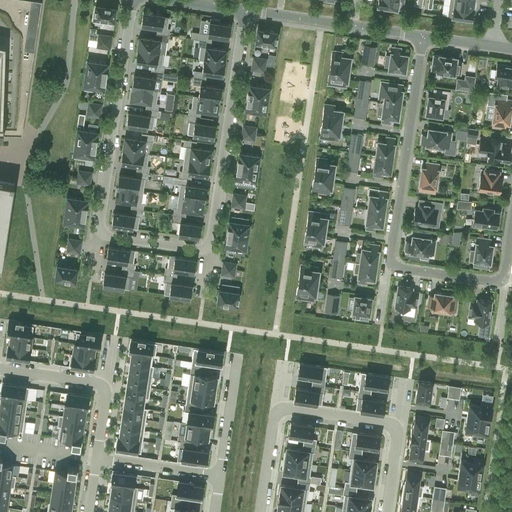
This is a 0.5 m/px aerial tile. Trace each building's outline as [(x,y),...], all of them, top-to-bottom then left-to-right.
[(0,0),(0,134),(21,135),(41,1),(35,0),(0,0)] [(377,0),(377,6),(397,9),(403,10),(404,0),(377,0)] [(449,0),(449,6),(473,9),(473,0),(449,0)] [(95,5),(93,18),(95,18),(94,21),(112,24),(112,21),(113,21),(115,8),(95,5)] [(473,9),(449,6),(447,17),(471,20),(473,9)] [(143,12),(141,25),(157,28),(156,34),(168,35),(169,29),(166,28),(168,18),(163,18),(163,15),(143,12)] [(192,32),(191,39),(198,40),(211,42),(212,36),(228,38),(230,25),(219,24),(219,20),(210,19),(210,22),(209,22),(207,34),(199,33),(192,32)] [(277,32),(257,29),(255,42),(257,42),(256,45),(273,48),(274,45),(275,45),(277,32)] [(137,50),(158,53),(157,55),(162,56),(164,56),(166,42),(167,42),(168,35),(156,34),(155,40),(139,37),(138,50),(137,50)] [(98,41),(110,43),(111,36),(98,35),(98,41)] [(198,40),(197,47),(200,47),(198,59),(224,63),(226,50),(210,48),(211,42),(198,40)] [(404,71),(407,56),(400,55),(401,49),(392,48),(390,56),(386,56),(384,66),(389,67),(389,69),(404,71)] [(331,51),(329,67),(348,70),(350,58),(351,50),(341,49),(341,52),(331,51)] [(137,50),(135,63),(151,65),(150,71),(163,73),(164,66),(161,66),(162,56),(157,55),(158,53),(137,50)] [(459,75),(461,62),(455,61),(455,59),(434,55),(432,71),(459,75)] [(252,64),(265,65),(266,59),(253,57),(252,64)] [(194,71),(193,77),(205,79),(206,73),(222,76),(224,63),(198,59),(198,60),(203,61),(202,72),(194,71)] [(87,61),(85,74),(105,77),(106,71),(106,70),(107,64),(87,61)] [(252,64),(251,70),(264,72),(265,65),(252,64)] [(511,66),(496,65),(494,78),(498,78),(497,85),(511,87),(511,80),(511,66)] [(348,70),(329,67),(327,83),(346,86),(348,70)] [(133,75),(132,87),(157,91),(160,91),(162,80),(163,73),(150,71),(149,77),(133,75)] [(85,74),(83,87),(85,87),(84,90),(92,91),(92,88),(96,88),(103,90),(104,83),(105,77),(85,74)] [(193,77),(192,84),(195,85),(200,85),(198,97),(219,100),(220,88),(204,85),(205,79),(193,77)] [(456,89),(455,89),(473,92),(475,78),(465,77),(464,81),(457,80),(456,89)] [(381,88),(378,102),(384,103),(399,105),(402,86),(393,84),(381,83),(381,88)] [(248,91),(247,98),(267,101),(269,88),(249,85),(248,91)] [(132,88),(130,100),(146,103),(145,109),(157,111),(158,104),(155,103),(157,91),(132,87),(132,88)] [(442,116),(443,107),(447,108),(449,92),(435,90),(434,97),(428,96),(427,104),(426,104),(425,113),(425,114),(442,116)] [(160,94),(160,99),(164,99),(165,110),(173,110),(172,94),(160,94)] [(188,108),(187,115),(200,117),(201,111),(216,113),(218,100),(219,101),(219,100),(198,97),(193,96),(191,109),(188,108)] [(247,98),(245,110),(265,113),(267,101),(247,98)] [(511,101),(496,99),(492,126),(505,128),(506,122),(508,122),(511,101)] [(378,102),(377,115),(382,115),(381,122),(390,123),(390,118),(397,119),(399,105),(384,103),(378,102)] [(334,110),(334,106),(324,105),(321,121),(340,123),(342,111),(334,110)] [(128,112),(126,125),(151,129),(153,117),(156,118),(157,111),(145,109),(144,115),(128,112)] [(77,129),(75,142),(95,145),(96,139),(96,138),(97,132),(82,130),(85,115),(78,114),(76,126),(79,127),(79,129),(77,129)] [(187,115),(186,122),(189,122),(187,134),(213,138),(215,125),(199,123),(200,117),(187,115)] [(340,123),(321,121),(319,137),(338,140),(340,123)] [(242,132),(254,134),(255,127),(243,125),(242,132)] [(422,134),(421,144),(445,147),(444,154),(454,155),(456,142),(449,141),(450,132),(429,129),(428,135),(422,134)] [(467,129),(467,134),(465,143),(475,144),(477,130),(467,129)] [(254,134),(242,132),(241,138),(253,140),(254,134)] [(122,150),(148,154),(143,153),(144,141),(153,142),(154,135),(141,133),(140,139),(125,137),(123,150),(122,150)] [(508,162),(510,148),(502,147),(503,141),(480,137),(477,151),(488,153),(487,159),(508,162)] [(378,142),(376,156),(391,158),(394,139),(385,138),(384,143),(378,142)] [(184,140),(183,147),(186,147),(184,159),(209,163),(211,150),(195,148),(196,142),(184,140)] [(75,142),(73,155),(75,155),(74,158),(91,161),(92,157),(93,158),(94,151),(95,145),(75,142)] [(122,150),(120,163),(136,165),(136,171),(148,173),(149,166),(146,166),(148,154),(122,150)] [(238,159),(237,166),(257,169),(259,156),(239,153),(238,159)] [(391,158),(376,156),(373,175),(382,176),(383,171),(389,172),(391,158)] [(334,165),(326,164),(326,159),(316,158),(313,174),(332,177),(334,165)] [(179,171),(178,177),(191,179),(191,173),(207,176),(209,163),(184,159),(182,171),(179,171)] [(438,165),(425,163),(424,169),(422,169),(419,190),(434,192),(438,165)] [(236,172),(235,179),(237,179),(254,181),(255,181),(257,169),(237,166),(236,172)] [(78,171),(77,177),(90,179),(91,173),(78,171)] [(119,175),(117,187),(142,191),(144,179),(147,180),(148,173),(136,171),(135,177),(119,175)] [(498,173),(485,171),(484,177),(480,176),(478,189),(499,193),(501,180),(497,179),(498,173)] [(332,177),(313,174),(311,190),(330,193),(332,177)] [(90,179),(77,177),(77,183),(89,185),(90,179)] [(178,177),(177,184),(180,185),(178,196),(204,200),(206,188),(190,185),(191,179),(178,177)] [(0,270),(1,270),(14,184),(0,181),(0,270)] [(117,188),(115,200),(131,203),(130,209),(143,210),(144,204),(141,203),(142,191),(117,187),(117,188)] [(377,197),(370,196),(368,209),(383,212),(386,193),(377,191),(377,197)] [(233,194),(232,200),(244,202),(245,195),(233,194)] [(173,208),(172,215),(185,217),(186,211),(201,213),(203,200),(204,200),(178,196),(176,209),(173,208)] [(67,197),(65,210),(85,213),(86,207),(87,200),(67,197)] [(232,200),(231,206),(243,208),(244,202),(232,200)] [(470,209),(471,201),(457,200),(456,208),(470,209)] [(418,210),(414,209),(412,222),(438,226),(441,206),(437,206),(437,203),(427,201),(426,204),(419,203),(418,210)] [(474,209),(472,224),(483,226),(483,225),(496,227),(498,213),(492,212),(492,209),(483,208),(483,210),(474,209)] [(113,212),(111,225),(137,229),(139,217),(142,217),(143,210),(130,209),(129,215),(113,212)] [(383,212),(368,209),(365,229),(374,230),(375,225),(381,226),(383,212)] [(65,210),(63,223),(83,226),(84,219),(85,213),(65,210)] [(308,211),(305,227),(324,230),(326,218),(325,218),(325,214),(308,211)] [(172,215),(171,222),(179,223),(178,235),(198,238),(200,225),(184,223),(185,217),(172,215)] [(228,227),(227,234),(247,237),(249,224),(247,224),(248,219),(231,217),(231,221),(229,221),(228,227)] [(304,239),(303,244),(311,245),(322,246),(324,230),(305,227),(304,239)] [(406,241),(405,251),(408,251),(407,255),(418,257),(419,253),(432,255),(434,240),(429,239),(430,234),(416,232),(415,237),(413,236),(412,242),(406,241)] [(226,248),(225,252),(234,253),(235,249),(245,251),(245,250),(247,237),(227,234),(226,240),(225,247),(225,248),(226,248)] [(490,240),(477,238),(475,251),(470,250),(469,261),(473,262),(473,265),(488,268),(492,246),(489,246),(490,240)] [(67,245),(80,247),(81,241),(68,239),(67,245)] [(67,245),(66,251),(79,253),(80,247),(67,245)] [(361,254),(356,253),(355,262),(354,262),(376,265),(378,246),(369,245),(369,250),(362,249),(361,254)] [(108,247),(106,260),(122,262),(121,268),(134,270),(135,263),(133,263),(132,263),(134,251),(129,250),(108,247)] [(165,268),(164,275),(176,277),(177,270),(193,272),(195,260),(169,256),(168,268),(165,268)] [(223,262),(222,268),(234,270),(235,264),(223,262)] [(376,265),(354,262),(355,263),(354,273),(358,274),(357,282),(366,283),(367,278),(374,279),(376,265)] [(297,281),(316,284),(318,272),(317,271),(317,267),(300,265),(297,281)] [(57,266),(55,278),(75,281),(77,268),(57,266)] [(102,285),(123,288),(128,289),(129,277),(133,278),(134,270),(121,268),(120,275),(104,273),(102,285)] [(234,270),(222,268),(221,274),(233,276),(234,270)] [(164,275),(163,282),(165,282),(164,294),(189,298),(191,285),(175,283),(176,277),(164,275)] [(316,284),(297,281),(295,297),(314,300),(316,284)] [(219,290),(217,302),(237,305),(239,292),(237,292),(238,287),(231,286),(230,291),(220,290),(219,290)] [(411,288),(398,286),(395,308),(408,309),(409,305),(415,306),(417,293),(411,292),(411,288)] [(435,296),(429,295),(427,308),(454,312),(457,296),(435,293),(435,296)] [(371,299),(355,296),(352,317),(361,319),(368,320),(371,299)] [(489,315),(491,301),(477,299),(477,304),(470,303),(468,316),(475,317),(474,321),(481,322),(479,333),(490,334),(493,316),(489,315)] [(7,327),(6,332),(7,332),(7,334),(31,337),(33,326),(22,325),(23,322),(16,321),(16,322),(11,321),(10,325),(8,325),(8,327),(7,327)] [(74,343),(74,344),(98,347),(99,346),(100,341),(99,341),(100,339),(98,339),(98,334),(93,333),(87,332),(86,334),(78,333),(76,333),(74,343)] [(7,334),(11,335),(10,340),(9,340),(8,344),(9,344),(9,345),(30,348),(31,337),(7,334)] [(129,344),(129,350),(129,352),(131,353),(152,356),(155,356),(156,343),(144,341),(144,340),(138,339),(138,340),(131,339),(130,345),(129,344)] [(74,344),(72,354),(93,357),(93,356),(94,357),(94,353),(94,347),(98,348),(98,347),(74,344)] [(7,346),(6,351),(7,351),(6,357),(28,360),(29,350),(30,348),(9,345),(8,345),(8,346),(7,346)] [(193,348),(190,367),(204,369),(205,363),(219,365),(220,362),(221,362),(222,356),(221,356),(221,353),(213,351),(213,350),(207,349),(206,350),(193,348)] [(131,353),(130,362),(151,365),(152,356),(131,353)] [(70,354),(68,366),(69,367),(92,370),(93,364),(94,364),(94,359),(94,357),(93,357),(72,354),(71,354),(70,354)] [(130,362),(128,373),(151,377),(153,366),(151,365),(130,362)] [(299,363),(297,376),(312,378),(311,384),(324,386),(327,367),(299,363)] [(190,367),(187,386),(215,390),(215,387),(216,387),(217,381),(216,381),(216,378),(203,376),(204,369),(190,367)] [(360,372),(358,391),(370,393),(371,387),(386,389),(388,376),(360,372)] [(128,373),(127,384),(150,388),(151,377),(128,373)] [(418,381),(415,403),(428,405),(432,383),(418,381)] [(1,389),(0,393),(1,394),(1,396),(27,399),(29,387),(2,383),(2,389),(1,389)] [(127,384),(125,395),(144,398),(148,399),(150,388),(127,384)] [(295,388),(293,401),(321,405),(324,386),(311,384),(310,390),(295,388)] [(187,386),(185,404),(199,406),(200,400),(213,402),(213,399),(214,399),(215,393),(214,393),(215,390),(187,386)] [(358,391),(355,410),(383,414),(385,401),(370,399),(370,393),(358,391)] [(65,405),(86,408),(86,407),(87,407),(88,402),(87,402),(88,396),(67,393),(65,405)] [(125,395),(124,405),(142,408),(144,398),(125,395)] [(0,401),(0,405),(0,406),(25,410),(27,399),(1,396),(1,401),(0,401)] [(469,404),(467,417),(489,420),(492,404),(481,402),(480,406),(469,404)] [(185,404),(184,411),(188,412),(187,423),(209,426),(209,427),(210,427),(212,414),(198,412),(199,406),(185,404)] [(58,415),(62,416),(84,419),(84,418),(85,418),(85,414),(84,414),(85,409),(86,409),(86,408),(65,405),(63,415),(62,415),(58,415)] [(124,405),(122,416),(145,420),(147,408),(142,408),(124,405)] [(0,417),(24,421),(25,410),(0,406),(0,417)] [(58,415),(57,426),(60,426),(82,429),(83,429),(84,425),(83,425),(84,419),(62,416),(58,415)] [(122,416),(120,427),(143,431),(145,420),(122,416)] [(411,428),(410,437),(425,440),(425,439),(428,418),(415,416),(413,429),(411,428)] [(0,435),(5,436),(6,430),(8,430),(22,432),(24,421),(0,417),(0,435)] [(467,417),(465,430),(476,432),(476,435),(487,437),(489,420),(467,417)] [(180,422),(177,441),(179,441),(193,443),(194,437),(207,439),(208,435),(209,436),(210,429),(209,429),(209,427),(209,426),(187,423),(180,422)] [(290,423),(288,436),(303,438),(302,444),(315,446),(316,439),(311,438),(313,426),(290,423)] [(57,426),(59,427),(57,437),(59,437),(69,439),(71,439),(70,446),(79,447),(81,439),(82,439),(82,435),(81,435),(82,429),(60,426),(57,426)] [(118,437),(118,439),(142,442),(143,431),(120,427),(119,437),(118,437)] [(23,432),(23,441),(36,442),(36,433),(23,432)] [(352,432),(349,451),(362,453),(362,447),(378,449),(379,436),(352,432)] [(410,447),(409,459),(421,461),(423,450),(428,450),(429,440),(425,439),(425,440),(410,437),(409,446),(410,447)] [(117,439),(116,444),(117,444),(116,450),(140,453),(142,442),(118,439),(117,439)] [(178,448),(176,461),(181,462),(196,464),(196,463),(205,464),(207,451),(192,449),(193,443),(179,441),(178,448)] [(284,452),(283,460),(311,464),(313,453),(314,453),(315,446),(302,444),(301,450),(286,448),(286,453),(284,452)] [(349,451),(348,458),(351,458),(350,470),(376,474),(377,466),(375,466),(376,461),(361,459),(362,453),(349,451)] [(0,473),(15,476),(17,476),(19,466),(12,465),(12,464),(3,463),(1,463),(2,456),(0,456),(0,473)] [(461,460),(459,473),(481,477),(483,460),(472,458),(472,462),(461,460)] [(283,460),(282,468),(283,468),(283,473),(298,475),(297,481),(310,483),(311,476),(309,476),(311,464),(283,460)] [(55,471),(53,482),(59,483),(63,483),(74,485),(75,479),(76,479),(76,476),(75,475),(76,468),(67,466),(66,473),(64,472),(55,471)] [(344,481),(343,488),(356,490),(357,484),(372,486),(373,481),(374,481),(376,474),(350,470),(348,481),(344,481)] [(111,477),(110,482),(111,482),(111,484),(112,484),(132,487),(132,486),(134,475),(113,471),(112,477),(111,477)] [(403,484),(402,493),(419,496),(419,497),(421,497),(423,486),(418,486),(419,474),(407,472),(405,485),(403,484)] [(0,484),(14,487),(15,476),(0,473),(0,484)] [(459,473),(457,486),(468,488),(467,491),(478,493),(481,477),(459,473)] [(171,494),(170,501),(185,503),(185,497),(200,499),(202,486),(193,485),(193,484),(178,481),(176,494),(171,494)] [(279,491),(278,497),(306,501),(307,490),(309,490),(310,483),(297,481),(296,487),(281,485),(280,491),(279,491)] [(53,482),(52,492),(72,495),(73,490),(74,490),(74,486),(74,485),(63,483),(59,483),(53,482)] [(0,495),(7,497),(9,487),(14,487),(0,484),(0,495)] [(110,490),(109,494),(110,495),(110,496),(135,500),(137,487),(132,486),(132,487),(112,484),(111,490),(110,490)] [(439,487),(438,499),(444,500),(446,487),(439,487)] [(343,496),(342,507),(369,511),(370,504),(369,504),(370,498),(355,496),(356,490),(343,488),(342,496),(343,496)] [(48,502),(48,503),(49,503),(71,506),(71,501),(72,501),(73,497),(72,497),(72,495),(52,492),(50,503),(49,503),(48,502)] [(402,503),(400,511),(413,511),(415,506),(417,506),(419,497),(419,496),(402,493),(400,502),(402,503)] [(108,501),(108,506),(109,506),(108,508),(129,511),(134,511),(135,500),(110,496),(109,501),(108,501)] [(278,497),(277,504),(278,504),(277,510),(292,511),(304,511),(306,501),(278,497)] [(170,501),(169,508),(174,508),(173,511),(196,511),(197,511),(184,509),(185,503),(170,501)] [(69,511),(71,506),(49,503),(48,503),(46,511),(69,511)]
